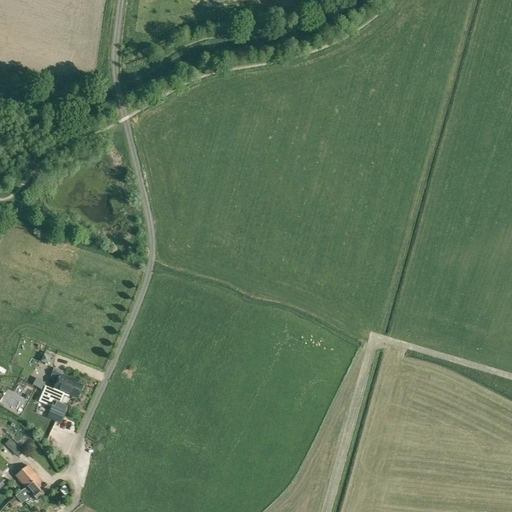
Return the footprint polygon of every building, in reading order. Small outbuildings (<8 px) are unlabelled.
[(44,353),(41,361),(48,364),(51,357),(50,356),(51,354),(45,351),(44,354),(44,353)] [(78,398),(83,385),(75,382),(76,380),(61,374),(62,371),(54,367),(51,375),(58,378),(53,390),(70,397),(71,395),(78,398)] [(30,381),(24,395),(34,399),(40,386),(30,381)] [(64,418),(69,406),(54,400),(49,412),(64,418)] [(8,420),(5,428),(11,430),(13,422),(8,420)] [(18,458),(23,452),(10,439),(5,444),(18,458)] [(27,488),(25,489),(24,489),(16,496),(22,503),(33,494),(38,499),(49,489),(29,465),(16,476),(27,488)] [(64,486),(59,489),(64,496),(69,492),(64,486)] [(9,501),(13,507),(19,503),(14,497),(9,501)]
